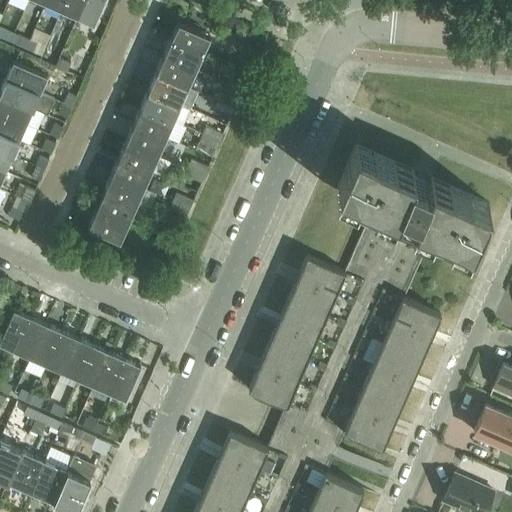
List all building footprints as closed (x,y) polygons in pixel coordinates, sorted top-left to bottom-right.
[(64,0),(47,0),(46,3),(61,9),(64,0)] [(84,0),(64,0),(61,9),(77,17),(84,0)] [(103,0),(84,0),(77,17),(94,24),(103,0)] [(178,20),(170,38),(201,52),(209,34),(178,20)] [(9,30),(0,25),(0,35),(6,38),(9,30)] [(19,34),(16,42),(27,47),(30,39),(19,34)] [(170,38),(163,54),(194,68),(201,52),(170,38)] [(41,44),(30,39),(27,47),(38,52),(41,44)] [(163,54),(155,72),(187,86),(194,68),(163,54)] [(60,57),(57,64),(68,69),(71,62),(60,57)] [(236,58),(232,66),(250,73),(253,65),(236,58)] [(13,60),(6,76),(40,91),(47,75),(13,60)] [(250,73),(232,66),(229,73),(246,81),(250,73)] [(155,72),(148,88),(179,102),(187,86),(155,72)] [(6,76),(0,89),(0,92),(33,107),(44,112),(48,114),(55,98),(40,91),(6,76)] [(148,88),(140,105),(183,124),(190,107),(179,102),(148,88)] [(68,91),(64,102),(72,105),(77,95),(68,91)] [(0,92),(0,112),(37,129),(44,112),(33,107),(0,92)] [(221,92),(218,99),(235,107),(238,99),(221,92)] [(235,107),(218,99),(214,107),(232,115),(235,107)] [(59,113),(67,117),(72,105),(64,102),(59,113)] [(140,105),(133,122),(165,136),(179,142),(186,126),(183,124),(140,105)] [(0,112),(0,129),(20,138),(31,143),(37,129),(0,112)] [(55,122),(50,134),(58,137),(63,126),(55,122)] [(133,122),(126,139),(157,153),(165,136),(133,122)] [(206,125),(202,133),(220,140),(223,133),(206,125)] [(0,129),(0,149),(12,154),(20,138),(0,129)] [(220,140),(202,133),(199,141),(216,149),(220,140)] [(46,138),(42,148),(51,152),(55,142),(46,138)] [(157,153),(126,139),(118,156),(150,169),(157,153)] [(489,203),(431,177),(428,183),(412,175),(414,170),(356,144),(338,185),(376,202),(396,211),(399,203),(416,210),(413,218),(433,227),(471,244),(489,203)] [(0,149),(0,166),(6,169),(12,154),(0,149)] [(41,154),(36,165),(44,168),(49,158),(41,154)] [(118,156),(111,173),(142,187),(150,169),(118,156)] [(191,158),(187,166),(205,174),(208,166),(191,158)] [(44,168),(36,165),(31,176),(39,180),(44,168)] [(205,174),(187,166),(184,174),(201,182),(205,174)] [(142,187),(111,173),(104,189),(135,203),(142,187)] [(27,185),(22,196),(30,200),(35,189),(27,185)] [(104,189),(96,207),(127,220),(135,203),(104,189)] [(176,192),(172,200),(190,208),(193,200),(176,192)] [(30,200),(22,196),(17,207),(25,211),(30,200)] [(190,208),(172,200),(169,208),(187,215),(190,208)] [(307,511),(315,494),(325,472),(344,429),(354,406),(363,385),(373,363),(383,341),(392,319),(402,296),(433,227),(413,218),(416,210),(399,203),(396,211),(376,202),(346,271),(336,294),(326,316),(316,338),(307,360),(297,382),(287,404),(278,426),(268,447),(258,469),(249,491),(239,511),(307,511)] [(119,238),(127,220),(96,207),(88,224),(119,238)] [(161,225),(157,234),(175,241),(179,233),(161,225)] [(175,241),(157,234),(154,241),(172,249),(175,241)] [(336,294),(346,271),(307,254),(297,277),(336,294)] [(326,316),(336,294),(297,277),(287,299),(326,316)] [(441,313),(402,296),(392,319),(431,336),(441,313)] [(326,316),(287,299),(278,321),(316,338),(326,316)] [(0,338),(0,342),(15,349),(29,315),(14,308),(0,338)] [(45,322),(29,315),(15,349),(30,356),(45,322)] [(421,358),(431,336),(392,319),(383,341),(421,358)] [(307,360),(316,338),(278,321),(268,343),(307,360)] [(61,329),(45,322),(30,356),(46,363),(61,329)] [(77,336),(61,329),(46,363),(62,370),(77,336)] [(93,343),(77,336),(62,370),(78,377),(93,343)] [(411,379),(421,358),(383,341),(373,363),(411,379)] [(109,350),(93,343),(78,377),(94,384),(109,350)] [(297,382),(307,360),(268,343),(259,365),(297,382)] [(124,357),(109,350),(94,384),(109,391),(124,357)] [(141,364),(124,357),(109,391),(126,398),(141,364)] [(511,392),(511,365),(504,362),(494,385),(511,392)] [(402,401),(411,379),(373,363),(363,385),(402,401)] [(287,404),(297,382),(259,365),(248,387),(287,404)] [(12,385),(1,380),(0,382),(0,388),(8,393),(12,385)] [(392,423),(402,401),(363,385),(354,406),(392,423)] [(18,397),(29,402),(33,394),(21,389),(18,397)] [(43,398),(33,394),(29,402),(40,406),(43,398)] [(54,403),(50,411),(62,416),(65,408),(54,403)] [(511,414),(486,403),(473,430),(493,439),(509,446),(507,450),(511,451),(511,414)] [(382,446),(392,423),(354,406),(344,429),(382,446)] [(24,415),(35,419),(38,411),(28,407),(24,415)] [(35,419),(30,430),(41,435),(45,424),(58,429),(61,421),(38,411),(35,419)] [(82,425),(92,429),(96,421),(85,416),(82,425)] [(107,426),(96,421),(92,429),(104,434),(107,426)] [(72,426),(69,434),(80,439),(84,431),(72,426)] [(258,469),(268,447),(230,430),(220,452),(258,469)] [(84,431),(80,439),(91,444),(95,436),(84,431)] [(22,449),(0,439),(0,477),(8,481),(22,449)] [(45,459),(31,491),(53,501),(72,456),(50,447),(45,459)] [(45,459),(22,449),(8,481),(31,491),(45,459)] [(249,491),(258,469),(220,452),(210,474),(249,491)] [(72,456),(53,501),(76,511),(96,465),(73,455),(72,456)] [(354,511),(364,489),(325,472),(315,494),(354,511)] [(473,511),(483,511),(493,489),(455,472),(443,499),(456,504),(455,508),(456,511),(467,511),(469,510),(473,511)] [(236,511),(239,511),(249,491),(210,474),(201,496),(236,511)] [(353,511),(354,511),(315,494),(307,511),(353,511)] [(236,511),(201,496),(193,511),(236,511)]
